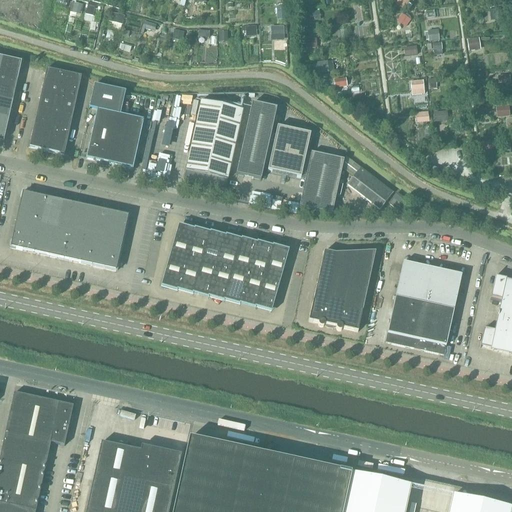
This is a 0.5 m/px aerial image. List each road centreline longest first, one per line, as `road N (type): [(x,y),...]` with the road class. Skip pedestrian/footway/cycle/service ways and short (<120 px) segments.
road 1 (unclassified): [(0,31),(148,75),(273,78),(439,195),(511,222)]
road 2 (secondary): [(511,411),(0,298)]
road 3 (unclassified): [(511,477),(0,368)]
road 4 (unclassified): [(511,254),(426,229),(302,227),(0,163)]
road 5 (unknown): [(497,249),(472,346),(481,358),(511,365)]
